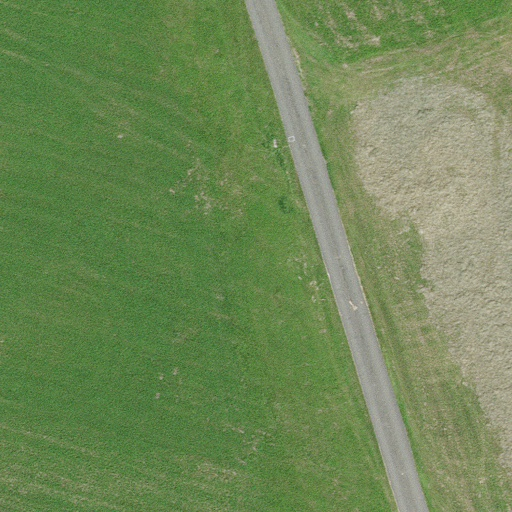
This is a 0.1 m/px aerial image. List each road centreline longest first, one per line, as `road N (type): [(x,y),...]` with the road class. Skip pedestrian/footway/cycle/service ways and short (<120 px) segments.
road 1 (track): [(253,0),(408,511)]
road 2 (track): [(292,124),(511,47)]
